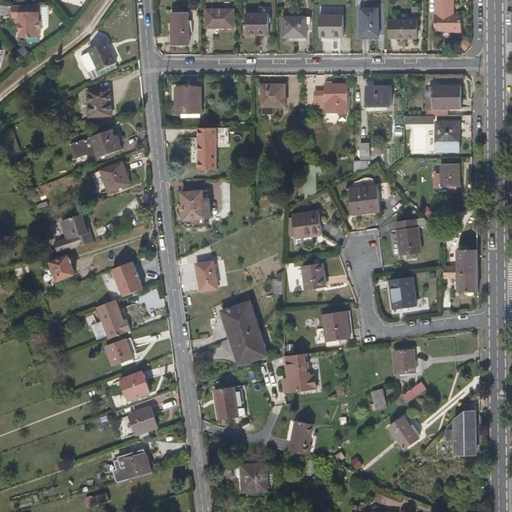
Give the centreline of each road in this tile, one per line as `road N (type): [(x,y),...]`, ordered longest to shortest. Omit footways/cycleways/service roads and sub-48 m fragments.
road 1 (residential): [(204,511),(150,65)]
road 2 (residential): [(493,64),(150,65)]
road 3 (unclassified): [(493,64),(500,291)]
road 4 (residential): [(500,315),(379,329),(360,271),(364,248)]
road 5 (unclassified): [(500,315),(500,511)]
road 6 (track): [(0,95),(85,27),(106,0)]
